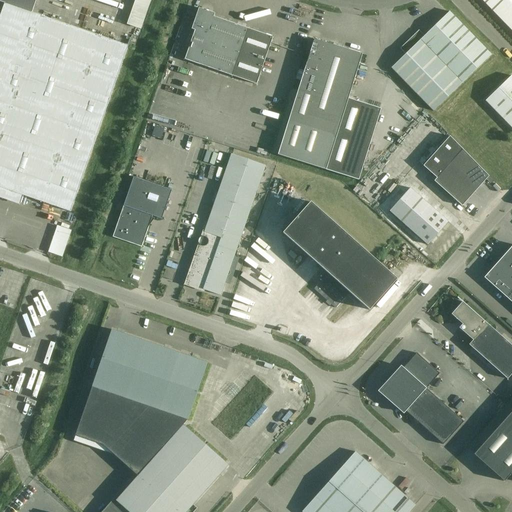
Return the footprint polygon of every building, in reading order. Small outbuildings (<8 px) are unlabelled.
[(32,13),(36,0),(0,0),(0,187),(70,212),(128,46),(32,13)] [(131,0),(125,20),(139,25),(147,0),(131,0)] [(511,0),(481,0),(511,31),(511,0)] [(184,60),(232,76),(256,85),(273,37),(213,17),(214,14),(199,8),(191,29),(194,30),(184,60)] [(433,111),(462,83),(491,55),(449,12),(424,36),(418,30),(400,49),(405,54),(391,68),(433,111)] [(287,123),(277,155),(325,171),(358,181),(381,109),(348,99),(362,54),(314,39),(287,123)] [(511,76),(485,101),(511,128),(511,76)] [(447,166),(462,149),(449,136),(423,166),(436,178),(447,166)] [(421,160),(434,145),(429,141),(416,156),(421,160)] [(202,172),(213,175),(216,164),(212,163),(216,149),(204,145),(200,157),(205,159),(202,172)] [(447,166),(475,191),(488,176),(462,149),(447,166)] [(220,296),(245,224),(265,166),(231,154),(186,284),(220,296)] [(447,166),(436,178),(434,181),(462,206),(475,191),(447,166)] [(141,247),(149,224),(152,216),(161,219),(171,190),(133,177),(112,237),(141,247)] [(427,245),(445,224),(448,222),(410,188),(403,196),(389,211),(427,245)] [(382,267),(335,224),(310,202),(282,233),(355,298),(382,267)] [(53,220),(45,247),(59,252),(68,225),(53,220)] [(511,245),(484,278),(511,302),(511,245)] [(397,279),(382,267),(355,298),(369,310),(397,279)] [(165,269),(163,277),(172,280),(175,272),(165,269)] [(324,278),(314,289),(335,308),(345,297),(324,278)] [(396,296),(406,285),(402,281),(392,292),(396,296)] [(511,373),(511,346),(462,302),(451,314),(462,324),(459,328),(473,340),(469,345),(507,379),(511,373)] [(207,363),(112,330),(92,387),(187,420),(207,363)] [(416,353),(396,376),(383,391),(443,445),(463,422),(426,388),(439,374),(416,353)] [(213,361),(209,372),(215,374),(219,363),(213,361)] [(92,387),(75,435),(103,445),(136,474),(114,499),(128,511),(188,511),(190,511),(189,509),(228,465),(183,425),(187,420),(92,387)] [(511,410),(473,454),(504,481),(511,472),(511,410)] [(233,433),(231,439),(239,442),(241,436),(233,433)] [(301,511),(408,511),(415,505),(355,452),(302,511),(301,511)] [(75,500),(81,507),(90,499),(85,492),(75,500)]
